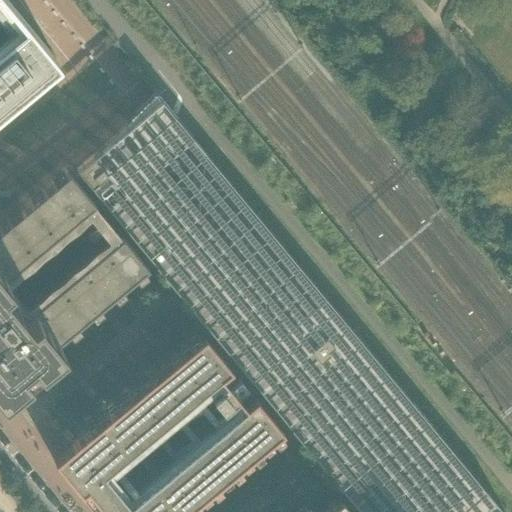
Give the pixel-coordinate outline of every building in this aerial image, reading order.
[(0,0),(0,103),(54,60),(54,59),(54,58),(54,57),(6,0),(0,0)] [(192,138),(155,93),(154,94),(159,100),(151,107),(75,169),(360,511),(502,511),(354,333),(192,138)] [(66,169),(0,223),(0,384),(22,366),(19,363),(29,355),(32,358),(136,272),(145,264),(119,233),(109,241),(23,312),(0,283),(0,277),(83,209),(88,204),(93,201),(66,169)] [(246,387),(235,396),(226,385),(237,376),(202,334),(51,458),(78,491),(84,486),(102,471),(217,375),(243,406),(127,501),(113,511),(179,511),(280,429),(246,387)] [(350,511),(338,497),(319,511),(350,511)]
